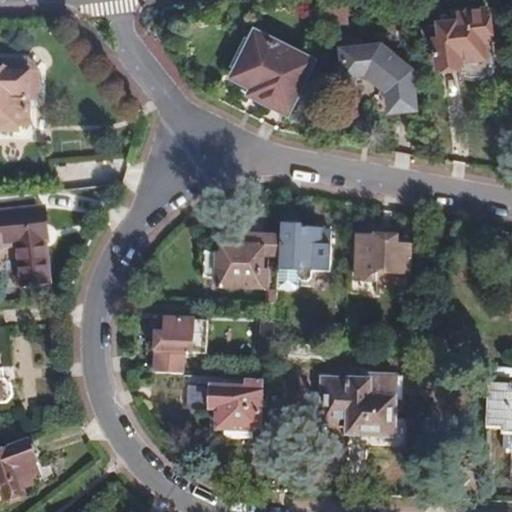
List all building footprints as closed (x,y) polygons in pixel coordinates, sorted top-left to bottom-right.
[(442,39),(435,39),(438,63),(462,60),(464,71),(493,68),(486,9),(453,13),(454,23),(440,25),(442,39)] [(256,30),(235,75),(271,95),(271,99),(272,102),(275,105),(278,107),(281,108),(284,109),(288,108),(291,106),(314,60),(256,30)] [(379,47),(342,54),(345,77),(369,75),(370,79),(384,91),(388,91),(392,112),(415,109),(410,71),(379,47)] [(0,135),(11,135),(11,126),(27,125),(26,103),(35,103),(33,81),(26,81),(26,69),(0,70),(0,135)] [(35,208),(34,196),(0,199),(0,247),(17,246),(21,287),(48,285),(43,232),(47,232),(44,207),(35,208)] [(285,226),(281,294),(302,296),(304,277),(330,280),(333,235),(303,233),(303,227),(285,226)] [(280,266),(281,243),(246,241),(246,251),(223,250),(222,256),(206,256),(205,278),(222,279),(222,284),(261,286),(263,265),(280,266)] [(357,292),(383,293),(383,286),(385,248),(359,246),(357,292)] [(401,250),(385,248),(383,286),(410,288),(412,258),(401,258),(401,250)] [(268,285),(267,306),(278,306),(279,286),(268,285)] [(160,350),(158,374),(191,376),(192,356),(209,356),(210,327),(155,325),(154,350),(160,350)] [(277,342),(276,355),(316,360),(317,348),(315,348),(277,342)] [(0,409),(13,409),(23,402),(22,365),(0,365),(0,409)] [(325,373),(320,413),(345,417),(344,426),(387,432),(392,395),(399,396),(402,376),(371,372),(369,379),(325,373)] [(488,385),(486,428),(495,429),(494,435),(511,436),(511,394),(509,394),(509,387),(488,385)] [(261,432),(264,388),(252,387),(252,392),(193,388),(191,409),(225,412),(224,430),(227,430),(227,444),(256,446),(257,432),(261,432)] [(33,441),(0,452),(0,482),(6,480),(11,495),(30,488),(27,480),(36,477),(34,470),(41,468),(37,457),(40,451),(37,443),(33,441)]
